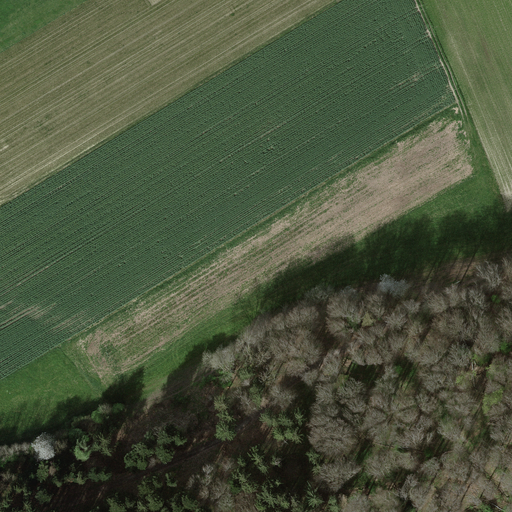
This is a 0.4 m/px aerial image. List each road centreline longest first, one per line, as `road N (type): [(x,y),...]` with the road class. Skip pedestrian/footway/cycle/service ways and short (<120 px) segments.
road 1 (track): [(511,269),(425,296),(289,381),(214,440),(39,511)]
road 2 (track): [(511,213),(417,0)]
